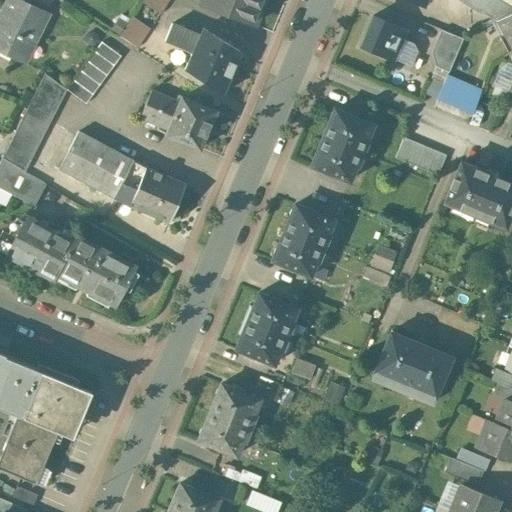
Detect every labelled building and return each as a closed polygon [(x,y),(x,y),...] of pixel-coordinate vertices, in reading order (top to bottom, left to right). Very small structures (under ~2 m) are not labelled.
[(46,13),(19,0),(10,0),(0,21),(0,49),(22,61),(46,13)] [(169,0),(143,0),(142,2),(160,14),(169,0)] [(202,0),(202,1),(213,6),(212,8),(253,24),(262,0),(202,0)] [(489,0),(458,0),(482,14),(484,10),(489,0)] [(511,10),(511,6),(502,0),(489,0),(484,10),(493,14),(496,19),(511,10)] [(511,10),(496,19),(496,20),(511,48),(511,10)] [(405,28),(373,15),(360,46),(392,60),(405,28)] [(150,29),(132,17),(119,35),(137,48),(150,29)] [(239,52),(202,28),(200,35),(172,23),(165,39),(193,52),(186,68),(223,92),(239,52)] [(463,39),(441,29),(431,52),(435,66),(449,72),(463,39)] [(101,41),(66,89),(86,104),(121,56),(101,41)] [(434,68),(424,92),(438,98),(448,74),(434,68)] [(45,73),(2,158),(24,171),(66,90),(45,73)] [(483,89),(448,74),(438,98),(473,113),(483,89)] [(216,110),(182,96),(180,101),(151,89),(140,117),(168,129),(166,133),(200,148),(216,110)] [(372,123),(334,108),(322,137),(363,154),(368,141),(365,140),(372,123)] [(146,167),(80,131),(59,168),(130,207),(146,167)] [(446,154),(402,136),(393,157),(437,175),(446,154)] [(363,154),(322,137),(311,163),(349,179),(356,162),(359,164),(363,154)] [(24,171),(2,158),(0,161),(0,186),(34,203),(44,183),(24,171)] [(496,175),(485,170),(484,172),(459,161),(442,201),(451,204),(448,211),(493,229),(496,223),(504,226),(511,206),(511,183),(495,176),(496,175)] [(185,183),(146,167),(130,207),(170,222),(185,183)] [(332,218),(294,202),(282,231),(324,248),(329,236),(326,235),(332,218)] [(73,240),(26,216),(7,253),(54,278),(57,273),(56,273),(73,240)] [(324,248),(282,231),(271,258),(310,273),(316,257),(320,259),(324,248)] [(135,266),(75,236),(73,240),(56,273),(57,273),(116,304),(135,266)] [(391,269),(399,250),(380,243),(373,262),(391,269)] [(384,273),(365,265),(359,276),(379,284),(384,273)] [(295,308),(257,292),(251,306),(248,304),(242,318),(287,336),(292,323),(289,321),(295,308)] [(287,336),(242,318),(236,333),(240,334),(234,348),(272,364),(278,350),(281,351),(287,336)] [(451,356),(389,330),(370,376),(431,402),(451,356)] [(0,350),(0,399),(21,408),(0,457),(0,467),(37,483),(79,379),(39,363),(37,368),(5,355),(6,353),(0,350)] [(295,365),(311,374),(316,365),(300,356),(295,365)] [(511,374),(496,368),(491,380),(496,383),(511,388),(511,374)] [(247,387),(234,382),(231,387),(221,383),(209,411),(251,428),(257,414),(254,413),(259,399),(244,393),(247,387)] [(511,388),(496,383),(492,394),(504,399),(511,401),(511,388)] [(511,401),(504,399),(494,423),(494,424),(511,431),(511,401)] [(251,428),(209,411),(198,439),(209,444),(206,450),(218,455),(221,449),(236,455),(242,442),(245,443),(251,428)] [(511,431),(494,424),(494,423),(487,420),(476,446),(511,460),(511,431)] [(488,458),(460,447),(455,459),(483,470),(488,458)] [(455,459),(450,457),(444,472),(477,485),(483,471),(483,470),(455,459)] [(205,486),(193,481),(191,487),(180,483),(168,511),(170,511),(213,511),(219,499),(203,492),(205,486)] [(19,485),(15,493),(34,501),(38,493),(19,485)] [(493,511),(498,500),(461,485),(451,510),(455,511),(493,511)] [(247,501),(273,511),(276,511),(282,499),(253,487),(247,501)] [(17,511),(20,507),(0,498),(0,511),(17,511)]
